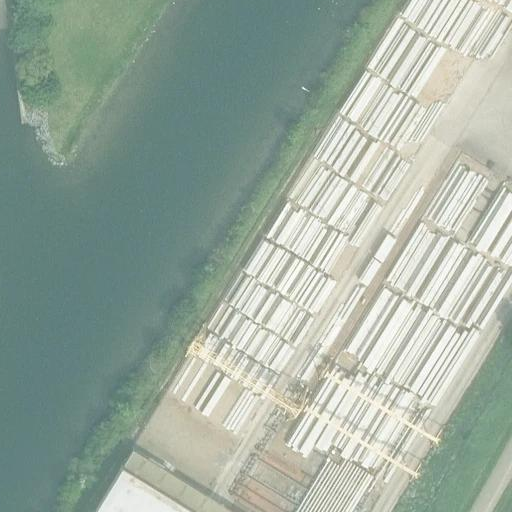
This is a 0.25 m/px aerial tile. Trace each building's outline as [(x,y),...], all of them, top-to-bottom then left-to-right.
[(438,95),(463,46),(453,41),(437,75),(425,69),(417,84),(438,95)] [(341,143),(356,118),(342,109),(327,134),(341,143)] [(394,156),(400,142),(390,138),(384,152),(394,156)] [(333,511),(361,455),(346,448),(314,511),(333,511)] [(233,511),(133,450),(94,511),(233,511)]
